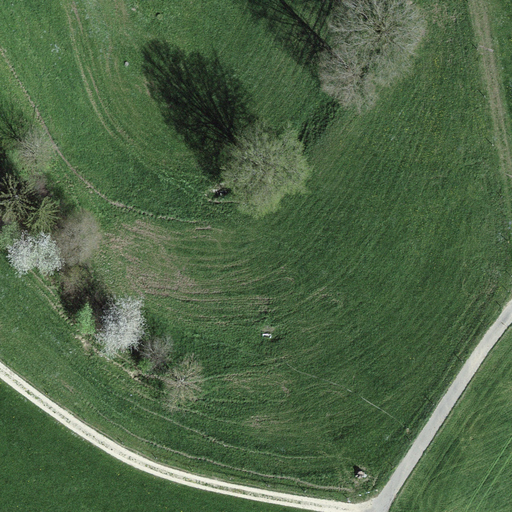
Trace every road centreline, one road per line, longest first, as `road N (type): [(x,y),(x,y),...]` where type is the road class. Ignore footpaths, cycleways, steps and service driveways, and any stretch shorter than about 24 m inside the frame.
road 1 (track): [(0,367),(96,438),(189,479),(375,511),(511,312)]
road 2 (track): [(511,200),(474,0)]
